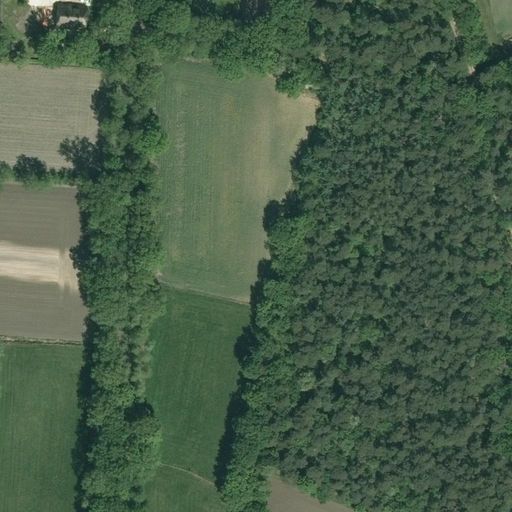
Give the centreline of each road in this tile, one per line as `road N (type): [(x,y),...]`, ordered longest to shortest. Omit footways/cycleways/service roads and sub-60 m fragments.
road 1 (track): [(119,511),(127,17)]
road 2 (track): [(127,17),(467,82)]
road 3 (track): [(498,212),(479,98),(450,0)]
road 4 (track): [(498,212),(511,348)]
